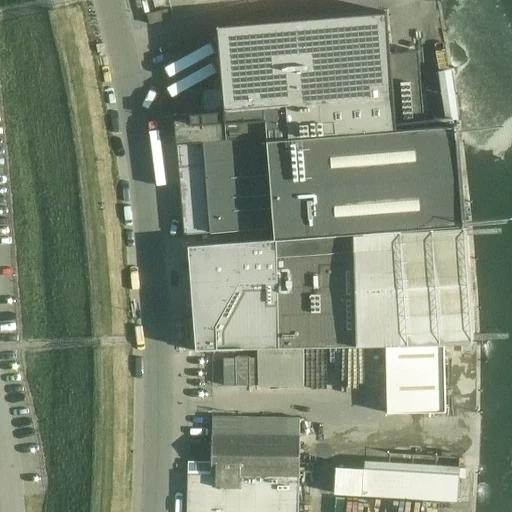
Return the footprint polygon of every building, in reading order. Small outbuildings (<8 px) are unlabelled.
[(150,24),(170,19),(167,9),(147,14),(150,24)] [(203,112),(173,115),(176,144),(184,234),(273,227),(274,239),(275,239),(405,229),(463,224),(455,125),(396,130),(386,12),(230,25),(210,36),(220,54),(212,58),(221,72),(222,88),(201,89),(203,112)] [(190,273),(182,273),(188,350),(196,350),(259,345),(259,348),(408,343),(403,229),(188,246),(190,273)] [(445,343),(387,344),(388,413),(446,412),(445,343)] [(260,357),(223,358),(224,386),(261,387),(261,385),(301,386),(301,349),(260,350),(260,357)] [(241,417),(212,416),(212,434),(211,474),(187,474),(186,511),(298,511),(300,418),(241,417)] [(363,497),(458,503),(460,474),(336,467),(334,494),(363,495),(363,497)]
